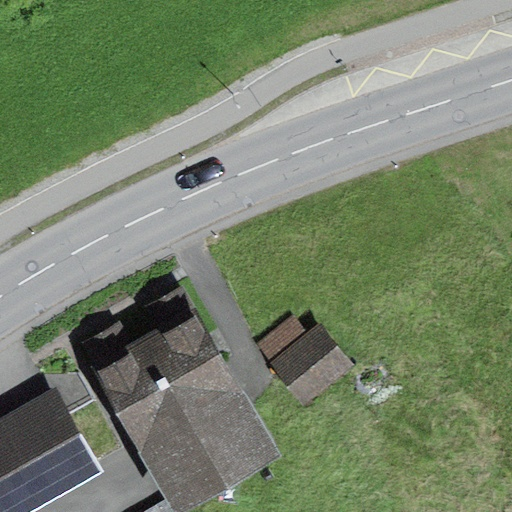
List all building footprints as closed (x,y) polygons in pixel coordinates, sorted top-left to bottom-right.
[(146,323),(231,464),(279,435),(187,279),(147,302),(156,317),(146,323)] [(256,338),(303,394),(350,356),(319,317),(309,325),(294,307),(256,338)] [(117,320),(84,340),(179,496),(231,464),(146,323),(126,335),(117,320)] [(23,402),(0,414),(0,511),(11,511),(106,464),(64,382),(23,402)] [(178,511),(166,491),(130,511),(178,511)]
